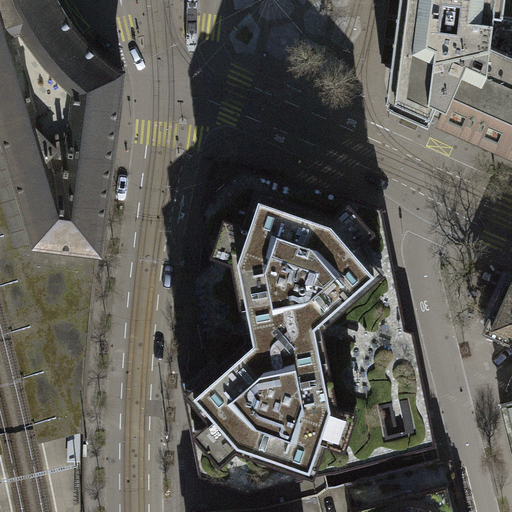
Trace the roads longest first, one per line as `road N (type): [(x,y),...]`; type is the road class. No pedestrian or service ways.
road 1 (tertiary): [(163,78),(137,362),(135,511)]
road 2 (residential): [(482,511),(425,263),(447,187)]
road 3 (tertiary): [(163,78),(235,98),(447,187)]
road 4 (unknown): [(444,448),(317,465)]
